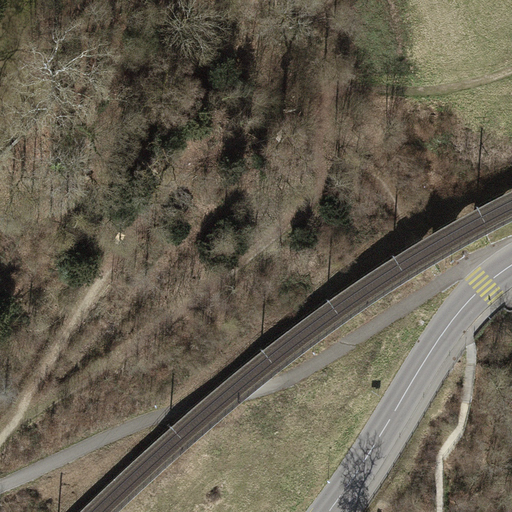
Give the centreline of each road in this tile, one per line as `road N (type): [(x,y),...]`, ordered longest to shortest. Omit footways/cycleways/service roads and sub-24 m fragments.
road 1 (track): [(0,444),(207,295),(313,200),(324,175),(320,101),(332,85),(419,88),(511,66)]
road 2 (tertiary): [(511,265),(482,286),(325,511)]
